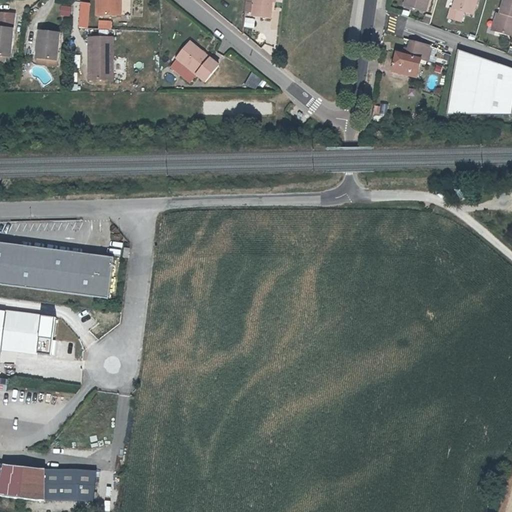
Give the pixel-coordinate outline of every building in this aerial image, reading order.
[(100,0),(100,15),(120,15),(120,0),(100,0)] [(270,18),(271,10),(271,0),(253,0),(252,16),(270,18)] [(406,0),(405,4),(426,10),(429,0),(406,0)] [(451,6),(449,16),(462,20),(465,10),(474,13),(477,0),(455,0),(454,7),(451,6)] [(511,0),(505,0),(502,14),(496,31),(511,36),(511,0)] [(89,4),(81,4),(78,28),(87,28),(89,4)] [(496,31),(502,14),(496,13),(491,30),(496,31)] [(0,57),(10,59),(14,17),(0,15),(0,57)] [(245,18),(243,27),(253,29),(255,20),(245,18)] [(98,20),(98,28),(110,28),(110,20),(98,20)] [(406,28),(405,37),(412,38),(432,43),(432,44),(441,46),(441,49),(442,49),(445,41),(406,28)] [(41,41),(38,41),(36,60),(46,61),(57,62),(59,35),(42,33),(41,41)] [(93,48),(94,81),(114,80),(113,38),(89,39),(89,48),(93,48)] [(432,43),(412,38),(410,48),(407,47),(406,54),(423,58),(429,59),(432,44),(432,43)] [(207,82),(220,66),(191,42),(178,59),(207,82)] [(511,67),(459,49),(447,114),(511,114),(511,67)] [(423,58),(406,54),(399,53),(396,70),(420,75),(423,58)] [(0,64),(9,66),(10,59),(0,57),(0,64)] [(228,77),(224,74),(216,88),(221,90),(228,77)] [(251,74),(245,85),(256,90),(261,79),(251,74)] [(397,99),(407,100),(408,92),(397,91),(397,99)] [(395,118),(394,103),(375,104),(376,120),(395,118)] [(0,284),(111,300),(117,258),(0,242),(0,284)] [(2,351),(54,356),(59,317),(7,311),(2,351)] [(0,496),(10,499),(23,500),(78,502),(80,471),(27,468),(13,467),(0,464),(0,496)] [(99,472),(80,471),(78,502),(96,504),(99,472)]
